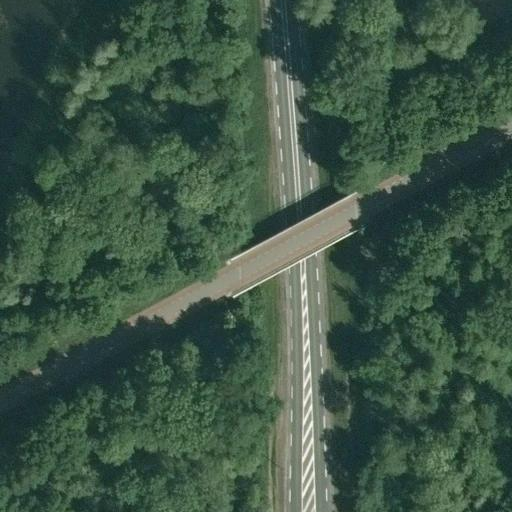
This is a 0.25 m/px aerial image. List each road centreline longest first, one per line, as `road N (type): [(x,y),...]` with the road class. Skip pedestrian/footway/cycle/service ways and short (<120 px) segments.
road 1 (tertiary): [(0,414),(511,136)]
road 2 (primary): [(306,511),(278,0)]
